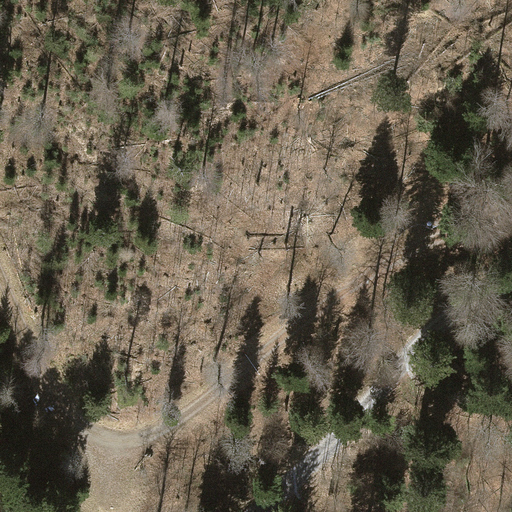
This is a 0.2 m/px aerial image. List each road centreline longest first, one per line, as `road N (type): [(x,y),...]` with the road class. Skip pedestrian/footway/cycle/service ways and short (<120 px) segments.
road 1 (track): [(511,223),(395,257),(185,413),(120,439),(102,437),(65,410),(0,278)]
road 2 (track): [(511,279),(443,321),(256,511)]
